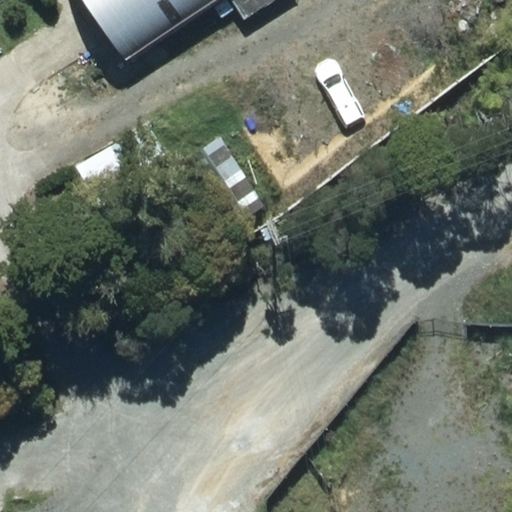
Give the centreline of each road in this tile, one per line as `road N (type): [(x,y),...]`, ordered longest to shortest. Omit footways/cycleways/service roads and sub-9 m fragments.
road 1 (unknown): [(0,470),(75,440),(160,369),(236,324),(373,280),(212,511)]
road 2 (residential): [(373,280),(511,181)]
